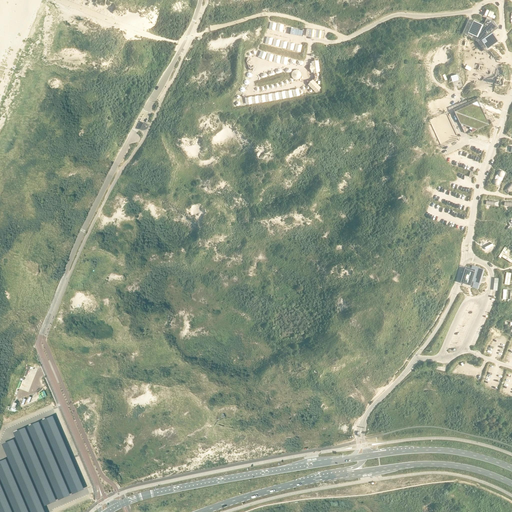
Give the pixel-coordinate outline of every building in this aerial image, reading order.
[(485,21),(483,25),(474,20),(469,32),(480,37),(488,48),(492,45),(498,40),(492,32),(496,29),(492,24),(485,21)] [(305,36),(324,38),(325,31),(306,28),(305,36)] [(258,63),(275,65),(277,54),(261,52),(260,56),(259,56),(258,63)] [(299,79),(301,71),(294,69),(292,77),(299,79)] [(316,92),(321,87),(313,78),(307,83),(316,92)] [(460,123),(477,129),(489,124),(481,107),(478,105),(472,103),(455,111),(460,123)] [(480,283),(484,269),(472,266),(471,270),(466,268),(461,282),(464,283),(466,282),(468,281),(471,282),(471,280),(480,283)]
